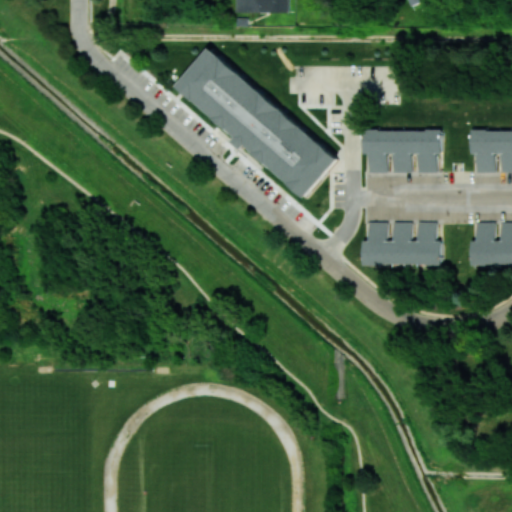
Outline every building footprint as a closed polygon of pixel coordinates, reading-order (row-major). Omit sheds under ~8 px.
[(237,0),(237,12),(290,12),(290,0),(237,0)] [(239,137),(235,141),(245,149),(247,147),(309,197),(342,157),(210,49),(178,87),(239,137)] [(389,172),(389,154),(394,154),(394,172),(413,172),(413,154),(419,154),(419,172),(438,172),(438,154),(443,154),(443,130),(365,129),(365,154),(370,154),(370,172),(389,172)] [(511,171),(511,129),(473,130),(473,154),(478,154),(478,172),(496,172),(496,154),(502,154),(502,172),(511,171)] [(365,264),(443,264),(443,240),(438,240),(438,222),(419,222),(419,240),(413,240),(413,221),(394,222),(394,240),(389,240),(389,222),(370,222),(370,241),(365,241),(365,264)] [(472,264),(511,264),(511,221),(502,222),(502,240),(496,240),(496,222),(477,222),(477,240),(472,240),(472,264)]
